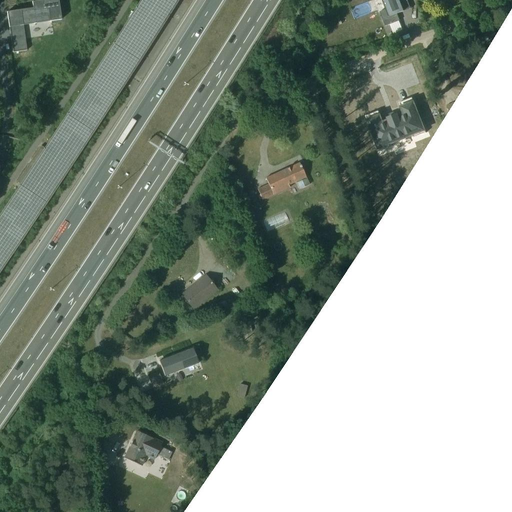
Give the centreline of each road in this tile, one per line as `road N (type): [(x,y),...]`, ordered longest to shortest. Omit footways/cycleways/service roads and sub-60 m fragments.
road 1 (residential): [(102,320),(250,102),(511,2)]
road 2 (motorway): [(0,398),(267,0)]
road 3 (motorway): [(201,0),(0,316)]
road 4 (unclassified): [(4,195),(130,0)]
